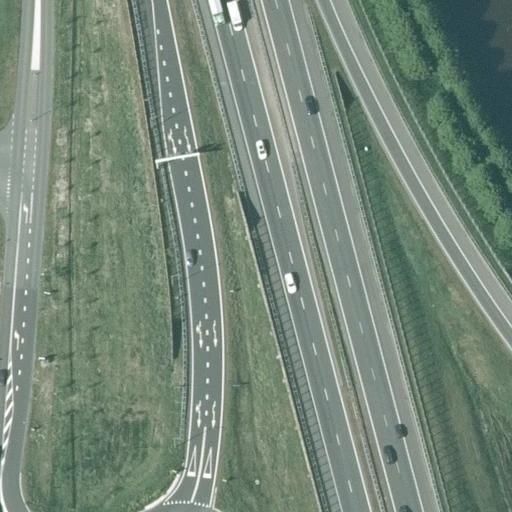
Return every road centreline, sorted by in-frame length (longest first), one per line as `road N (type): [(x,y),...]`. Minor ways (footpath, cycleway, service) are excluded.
road 1 (motorway): [(219,0),(357,511)]
road 2 (motorway): [(410,511),(273,0)]
road 3 (motorway): [(158,0),(213,296),(213,414)]
road 4 (motorway): [(511,341),(424,206),(321,0)]
road 5 (secondary): [(0,501),(28,175)]
road 6 (secondary): [(28,175),(43,116),(37,13)]
road 7 (secondary): [(37,13),(20,115),(28,175)]
